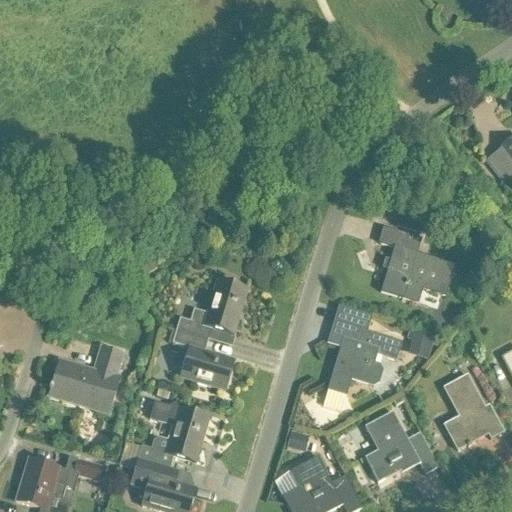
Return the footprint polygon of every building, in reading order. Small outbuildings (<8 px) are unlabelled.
[(511,144),(498,155),(511,173),(511,144)] [(396,230),(424,238),(429,222),(400,214),(396,230)] [(445,301),(454,270),(417,258),(421,244),(381,232),(377,248),(393,253),(380,297),(418,308),(422,295),(445,301)] [(481,269),(470,276),(477,287),(488,281),(481,269)] [(137,272),(129,277),(135,286),(143,281),(137,272)] [(232,340),(245,297),(216,288),(206,321),(193,316),(189,328),(179,325),(175,337),(206,346),(209,333),(232,340)] [(343,344),(324,411),(341,416),(351,384),(373,391),(378,388),(382,375),(379,369),(374,367),(376,360),(396,366),(401,346),(367,336),(372,320),(342,311),(337,328),(333,327),(329,340),(343,344)] [(413,334),(406,358),(426,364),(431,349),(436,351),(439,342),(413,334)] [(202,358),(206,346),(175,337),(172,349),(189,354),(180,384),(223,397),(232,366),(202,358)] [(116,383),(123,359),(101,353),(94,377),(58,366),(47,403),(109,421),(120,384),(116,383)] [(511,356),(501,363),(511,383),(511,356)] [(458,423),(443,431),(456,456),(486,440),(489,446),(503,439),(488,411),(484,414),(467,381),(443,393),(458,423)] [(393,407),(395,411),(402,407),(400,403),(393,407)] [(193,468),(207,423),(178,415),(177,414),(174,408),(168,411),(167,412),(153,407),(148,424),(161,428),(169,424),(173,431),(168,447),(158,444),(153,447),(150,456),(140,453),(137,464),(167,473),(171,462),(193,468)] [(424,480),(437,472),(419,438),(406,444),(391,417),(363,432),(376,456),(363,463),(377,489),(417,467),(424,480)] [(305,457),(308,441),(289,437),(286,453),(305,457)] [(280,483),(277,493),(287,511),(338,511),(341,511),(360,511),(344,480),(330,488),(317,462),(289,476),(280,483)] [(164,486),(167,473),(137,464),(129,491),(146,496),(141,511),(188,511),(194,495),(164,486)] [(27,465),(15,507),(30,511),(46,511),(50,501),(61,504),(65,492),(73,494),(77,481),(73,480),(57,475),(58,474),(27,465)] [(77,466),(73,480),(77,481),(98,487),(99,483),(112,487),(115,477),(102,473),(77,466)]
